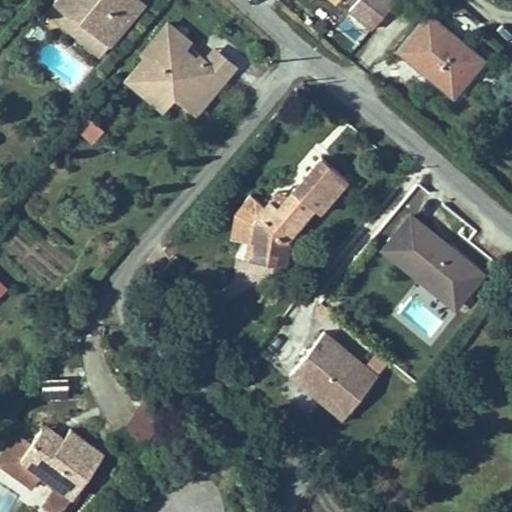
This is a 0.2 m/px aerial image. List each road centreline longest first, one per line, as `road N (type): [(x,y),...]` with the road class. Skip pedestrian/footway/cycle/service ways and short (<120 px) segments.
road 1 (residential): [(300,49),(114,287),(94,330),(92,359),(104,396)]
road 2 (residential): [(300,49),(511,217)]
